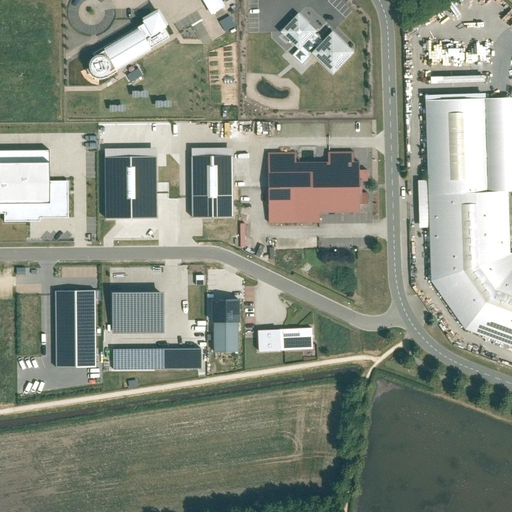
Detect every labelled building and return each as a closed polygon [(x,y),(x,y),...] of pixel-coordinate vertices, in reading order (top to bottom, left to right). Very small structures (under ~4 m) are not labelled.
[(226,7),(221,0),(205,0),(214,15),(226,7)] [(150,23),(92,56),(89,61),(89,67),(90,73),(95,78),(100,80),(107,80),(175,40),(170,31),(173,29),(163,13),(148,21),(150,23)] [(321,31),(302,14),(283,35),(300,50),(294,57),(304,67),(313,56),(333,75),(352,55),(332,36),(326,43),(317,35),(321,31)] [(124,72),(129,82),(141,75),(136,65),(124,72)] [(511,97),(427,100),(430,193),(510,190),(511,189),(511,97)] [(232,147),(191,148),(192,217),(233,216),(232,147)] [(49,180),(49,150),(0,150),(0,213),(1,213),(1,220),(65,219),(65,180),(49,180)] [(295,152),(266,152),(268,226),(319,225),(319,214),(360,214),(359,162),(352,162),(352,152),(326,153),(327,163),(295,163),(295,152)] [(511,346),(511,252),(510,190),(430,193),(435,281),(467,329),(511,346)] [(274,247),(262,247),(262,258),(274,259),(274,247)] [(93,367),(93,290),(52,290),(53,367),(93,367)] [(164,292),(112,293),(113,334),(164,334),(164,292)] [(239,299),(211,300),(211,323),(214,323),(214,353),(238,352),(238,323),(240,323),(239,299)] [(309,328),(254,330),(255,351),(310,348),(309,328)] [(201,348),(164,349),(164,370),(202,369),(201,348)] [(164,349),(113,350),(114,371),(164,370),(164,349)]
